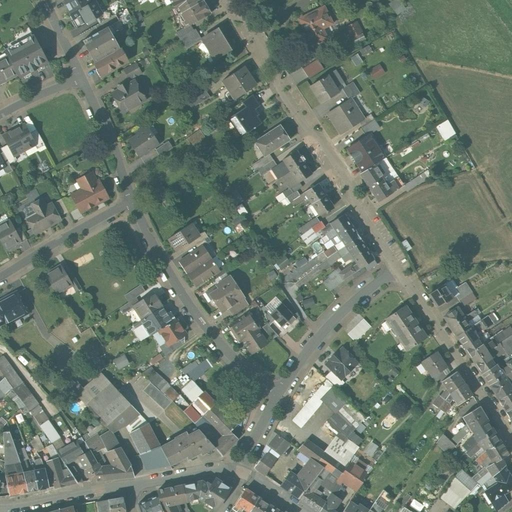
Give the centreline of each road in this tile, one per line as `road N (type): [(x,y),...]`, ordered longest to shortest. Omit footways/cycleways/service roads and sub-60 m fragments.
road 1 (residential): [(400,265),(338,161),(298,120),(238,0)]
road 2 (residential): [(278,392),(194,316),(130,207)]
road 3 (residential): [(511,441),(400,265)]
road 4 (residential): [(278,392),(333,320),(400,265)]
road 5 (residential): [(130,207),(0,276)]
road 6 (residential): [(130,207),(120,155),(80,76)]
road 7 (residential): [(130,485),(0,505)]
